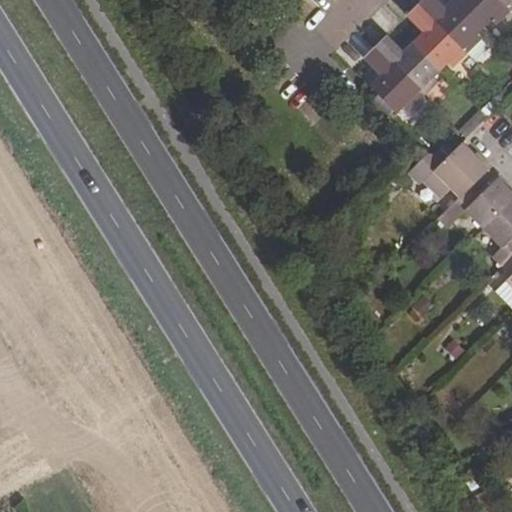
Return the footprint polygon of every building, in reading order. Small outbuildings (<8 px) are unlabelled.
[(422,0),(418,4),(466,54),(481,39),(476,35),(484,27),(457,0),(455,0),(447,10),(437,0),(422,0)] [(499,0),(457,0),(484,27),(492,21),(497,24),(510,11),(499,0)] [(511,0),(499,0),(510,11),(511,8),(511,0)] [(418,4),(407,15),(411,20),(423,31),(413,42),(440,70),(447,64),(451,68),(466,54),(418,4)] [(386,36),(376,47),(423,96),(437,83),(432,78),(440,70),(413,42),(403,52),(390,39),(386,36)] [(376,47),(363,58),(368,62),(380,74),(371,84),(398,112),(406,104),(410,110),(423,96),(376,47)] [(487,170),(462,143),(444,160),(423,181),(440,197),(450,187),(460,197),(471,186),(487,170)] [(460,197),(447,209),(457,220),(467,212),(485,229),(511,201),(511,194),(498,180),(480,196),(471,186),(460,197)] [(511,201),(485,229),(503,248),(494,257),(503,267),(511,258),(511,201)] [(511,258),(503,267),(511,276),(507,281),(511,286),(511,258)] [(511,286),(507,281),(495,292),(511,309),(511,286)]
